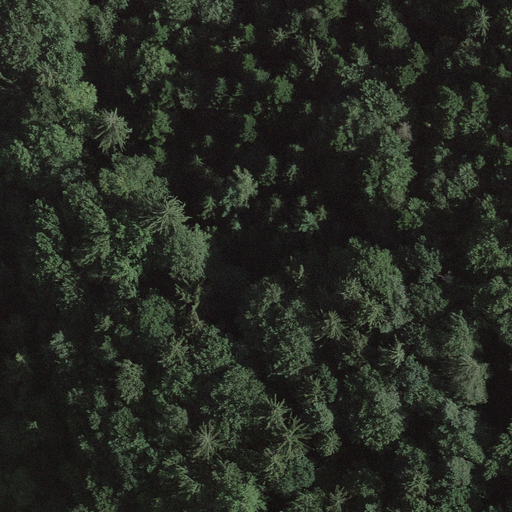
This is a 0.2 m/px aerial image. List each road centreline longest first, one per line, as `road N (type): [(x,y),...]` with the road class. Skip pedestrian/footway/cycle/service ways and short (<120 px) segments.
road 1 (residential): [(0,190),(30,320),(100,511)]
road 2 (track): [(457,0),(432,177),(437,214),(466,264),(511,293)]
